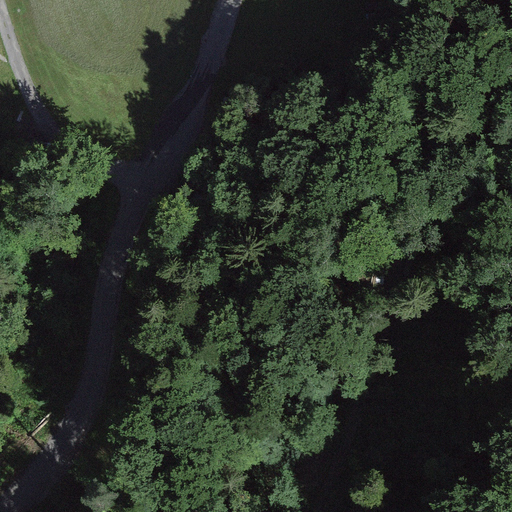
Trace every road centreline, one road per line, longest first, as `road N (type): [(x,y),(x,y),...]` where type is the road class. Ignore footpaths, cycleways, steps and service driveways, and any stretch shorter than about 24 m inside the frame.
road 1 (unclassified): [(1,511),(66,422),(93,364),(115,303),(126,219),(191,86),(222,0)]
road 2 (track): [(0,20),(30,120),(53,150),(80,170),(148,168)]
